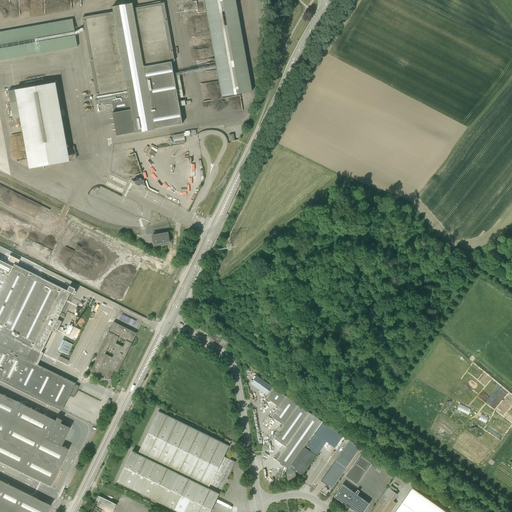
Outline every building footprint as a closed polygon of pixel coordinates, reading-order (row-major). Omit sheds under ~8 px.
[(204,0),(222,97),(252,91),(235,0),(204,0)] [(113,7),(113,12),(83,17),(96,92),(97,100),(95,100),(96,104),(104,103),(104,104),(117,102),(116,101),(129,99),(131,109),(113,113),(117,135),(135,132),(135,133),(155,129),(155,128),(182,124),(174,76),(174,73),(171,61),(175,61),(164,3),(133,8),(132,3),(113,7)] [(0,60),(78,47),(73,19),(0,32),(0,60)] [(16,89),(27,151),(67,144),(56,82),(16,89)] [(154,246),(169,243),(167,233),(152,235),(154,246)] [(79,386),(75,384),(75,383),(27,359),(29,354),(33,347),(42,352),(52,330),(57,332),(62,321),(58,319),(71,292),(75,294),(76,291),(74,290),(75,289),(71,287),(69,291),(30,272),(17,266),(19,260),(10,256),(5,265),(0,262),(0,379),(62,410),(67,399),(69,395),(74,397),(77,390),(78,389),(79,386)] [(106,378),(111,377),(110,374),(112,370),(118,372),(137,333),(114,322),(96,358),(97,358),(91,371),(98,375),(98,373),(103,376),(104,375),(105,375),(106,378)] [(75,331),(75,330),(76,328),(74,327),(69,324),(65,332),(72,336),(75,331)] [(223,338),(214,333),(211,338),(219,344),(223,338)] [(73,344),(65,340),(60,350),(69,354),(73,344)] [(288,469),(304,447),(322,421),(310,413),(274,387),(267,398),(279,406),(272,416),(284,425),(274,438),(286,447),(285,448),(283,446),(280,451),(282,453),(276,460),(288,469)] [(0,511),(46,511),(50,505),(0,480),(0,461),(50,486),(68,449),(61,445),(69,427),(64,425),(65,422),(53,416),(52,419),(0,393),(0,511)] [(229,446),(158,411),(138,453),(132,451),(117,481),(179,511),(209,511),(219,493),(220,494),(235,462),(224,456),(229,446)] [(304,447),(288,469),(285,473),(287,474),(288,482),(297,481),(295,471),(302,476),(317,455),(316,455),(317,455),(326,441),(334,447),(343,436),(322,421),(304,447)] [(321,480),(332,488),(359,448),(349,441),(321,480)] [(345,475),(357,484),(374,460),(362,452),(345,475)] [(343,484),(335,495),(334,496),(346,505),(345,506),(348,508),(349,507),(355,511),(363,511),(369,503),(357,495),(360,491),(357,490),(355,493),(343,484)] [(389,488),(371,511),(390,511),(397,503),(391,499),(395,493),(389,488)] [(446,511),(413,488),(395,511),(446,511)]
